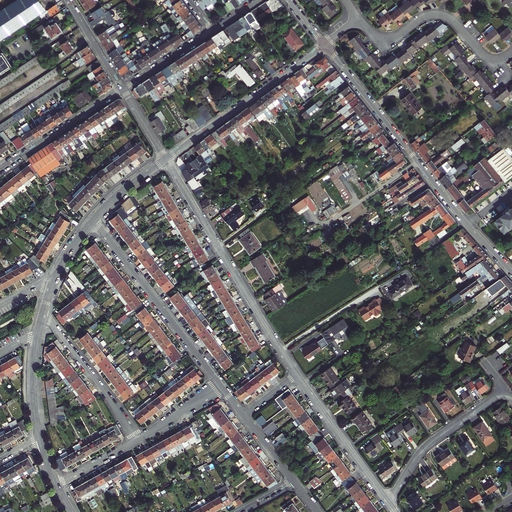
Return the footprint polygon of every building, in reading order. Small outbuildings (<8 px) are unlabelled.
[(0,41),(2,40),(40,15),(44,12),(56,4),(54,0),(15,0),(0,10),(0,41)] [(79,0),(82,3),(84,2),(88,9),(97,4),(94,0),(79,0)] [(170,8),(180,0),(168,0),(167,1),(165,2),(170,8)] [(173,14),(185,5),(182,1),(181,0),(180,0),(170,8),(169,9),(173,14)] [(216,3),(214,0),(200,0),(199,1),(199,2),(201,5),(204,9),(206,7),(208,9),(213,5),(216,3)] [(221,0),(224,3),(223,4),(228,12),(230,10),(235,8),(229,0),(221,0)] [(280,2),(278,0),(269,0),(267,1),(271,8),(264,13),(266,16),(273,11),(275,9),(275,11),(278,9),(278,10),(284,6),(280,2)] [(330,4),(331,2),(329,0),(315,0),(319,5),(322,5),(324,8),(330,4)] [(414,8),(408,0),(402,5),(401,3),(398,6),(404,13),(407,11),(408,13),(411,10),(414,8)] [(478,11),(483,7),(478,1),(475,3),(472,0),(460,0),(466,6),(469,3),(470,2),(473,5),(478,11)] [(256,18),(257,18),(264,13),(271,8),(267,1),(259,7),(252,12),(256,18)] [(43,21),(61,10),(56,4),(44,12),(46,15),(41,18),(42,19),(43,21)] [(332,7),(330,4),(324,8),(322,10),(325,12),(326,12),(331,18),(338,12),(336,9),(333,6),(332,7)] [(390,9),(387,11),(394,19),(395,21),(398,19),(399,20),(402,17),(405,15),(404,13),(398,6),(397,4),(391,10),(390,9)] [(177,19),(189,10),(186,6),(185,5),(173,14),(170,16),(171,17),(172,16),(174,19),(172,19),(174,21),(177,19)] [(387,25),(394,19),(387,11),(385,8),(378,14),(379,16),(376,18),(383,26),(384,25),(386,23),(387,25)] [(101,14),(98,9),(86,16),(86,17),(88,19),(93,16),(95,19),(102,15),(104,14),(103,12),(101,14)] [(184,21),(192,14),(190,11),(189,10),(177,19),(179,22),(180,21),(182,23),(184,21)] [(96,33),(98,36),(117,24),(116,22),(114,19),(113,17),(114,17),(115,16),(115,15),(114,14),(114,13),(112,12),(111,13),(109,11),(104,14),(102,15),(95,19),(90,23),(92,27),(105,19),(106,21),(107,22),(109,26),(106,28),(105,27),(96,33)] [(248,14),(245,16),(251,24),(253,22),(255,21),(256,22),(258,21),(256,18),(252,12),(248,14)] [(264,13),(257,18),(259,21),(266,16),(264,13)] [(184,28),(196,19),(194,16),(192,14),(184,21),(186,22),(182,25),(184,28)] [(243,18),(240,19),(248,32),(252,29),(254,33),(254,34),(257,38),(259,37),(254,29),(251,24),(245,16),(243,18)] [(192,30),(200,24),(197,21),(196,19),(184,28),(186,32),(191,28),(192,30)] [(240,19),(226,28),(234,41),(240,37),(244,34),(248,32),(240,19)] [(251,24),(254,29),(260,25),(258,21),(256,22),(254,24),(253,22),(251,24)] [(49,34),(52,39),(63,31),(57,22),(54,24),(51,26),(50,24),(45,27),(48,32),(49,34)] [(177,46),(179,44),(169,29),(165,23),(160,26),(166,35),(174,48),(177,46)] [(425,33),(431,41),(437,36),(438,37),(441,35),(439,33),(447,26),(440,23),(433,29),(432,30),(431,29),(425,33)] [(101,41),(120,29),(117,24),(98,36),(99,38),(101,41)] [(202,27),(200,24),(192,30),(188,33),(187,34),(189,36),(188,37),(189,38),(195,34),(202,29),(202,27)] [(511,35),(511,29),(508,25),(502,30),(500,29),(497,31),(500,34),(504,39),(506,37),(508,39),(511,36),(511,35)] [(169,29),(179,44),(182,42),(185,40),(183,37),(179,32),(176,27),(175,26),(169,29)] [(497,37),(500,34),(497,31),(493,27),(487,32),(486,30),(483,33),(490,41),(492,38),(494,40),(497,37)] [(286,44),(293,53),(305,44),(298,36),(291,28),(289,30),(288,28),(282,33),(283,34),(283,35),(289,42),(286,44)] [(104,47),(116,39),(117,39),(116,36),(122,32),(120,29),(101,41),(102,42),(104,47)] [(231,41),(224,30),(221,31),(219,33),(226,44),(231,41)] [(219,33),(212,37),(218,46),(220,49),(221,51),(223,50),(221,47),(226,44),(219,33)] [(414,39),(421,47),(427,42),(428,43),(431,41),(425,33),(422,36),(421,34),(417,37),(414,39)] [(163,43),(169,51),(171,49),(174,48),(166,35),(164,35),(165,36),(163,38),(166,41),(163,43)] [(356,52),(363,46),(361,43),(363,42),(360,39),(358,35),(350,42),(355,47),(353,49),(356,52)] [(71,43),(67,36),(60,40),(53,45),(52,46),(53,47),(57,44),(59,46),(60,46),(61,45),(65,50),(63,51),(57,55),(59,59),(75,49),(71,43)] [(209,39),(207,41),(213,51),(214,53),(216,51),(214,48),(218,46),(212,37),(209,39)] [(120,44),(116,39),(104,47),(106,50),(109,54),(121,45),(125,42),(124,40),(120,43),(120,44)] [(421,47),(414,39),(411,42),(408,45),(409,46),(406,49),(412,56),(415,54),(414,52),(421,47)] [(144,48),(153,61),(156,60),(158,58),(150,45),(147,40),(141,44),(144,48)] [(155,42),(164,54),(166,53),(169,51),(163,43),(161,45),(158,41),(157,42),(156,41),(155,42)] [(204,43),(202,44),(208,54),(213,51),(207,41),(204,43)] [(161,56),(164,54),(155,42),(150,45),(158,58),(161,56)] [(196,48),(203,58),(208,54),(202,44),(199,46),(196,48)] [(446,45),(439,51),(444,57),(449,53),(454,59),(456,58),(461,53),(464,51),(458,45),(457,46),(454,44),(449,48),(446,45)] [(78,60),(92,51),(90,47),(88,45),(75,54),(76,56),(77,58),(78,59),(78,60)] [(112,59),(120,54),(119,52),(123,49),(121,45),(109,54),(110,56),(112,59)] [(363,46),(356,52),(358,54),(359,53),(365,60),(372,54),(370,51),(367,48),(366,48),(363,46)] [(139,51),(148,65),(151,63),(153,61),(144,48),(139,51)] [(191,51),(198,61),(203,58),(196,48),(194,49),(191,51)] [(396,55),(403,63),(408,59),(410,61),(413,58),(412,56),(406,49),(403,52),(402,51),(399,53),(396,55)] [(145,66),(148,65),(139,51),(137,53),(135,50),(132,52),(135,57),(139,62),(143,68),(145,66)] [(81,67),(96,57),(94,54),(92,51),(78,60),(77,60),(81,67)] [(186,55),(193,64),(198,61),(191,51),(189,53),(186,55)] [(263,75),(252,60),(255,58),(252,54),(251,55),(249,52),(243,56),(258,78),(261,76),(263,75)] [(0,73),(1,73),(1,75),(12,67),(7,60),(3,53),(0,54),(0,73)] [(115,65),(127,56),(125,53),(121,56),(120,54),(112,59),(113,61),(115,65)] [(454,70),(456,73),(460,70),(467,63),(465,60),(466,59),(461,53),(456,58),(454,59),(459,66),(454,70)] [(375,68),(382,62),(377,56),(375,57),(374,56),(372,54),(365,60),(367,64),(369,62),(374,68),(375,68)] [(188,68),(193,64),(186,55),(184,56),(181,58),(188,68)] [(403,63),(396,55),(393,58),(392,57),(389,59),(386,62),(392,70),(398,65),(399,66),(403,63)] [(38,56),(0,80),(0,88),(41,61),(38,56)] [(129,59),(127,56),(115,65),(116,66),(119,70),(126,64),(125,62),(129,59)] [(320,69),(328,61),(325,57),(321,61),(317,64),(320,69)] [(429,58),(425,61),(436,74),(440,70),(430,58),(430,57),(429,58)] [(176,61),(183,71),(188,68),(181,58),(179,59),(176,61)] [(98,60),(92,64),(96,69),(101,65),(98,60)] [(122,75),(134,66),(131,61),(126,64),(119,70),(120,71),(122,75)] [(182,76),(185,74),(183,71),(176,61),(173,63),(169,66),(178,79),(182,76)] [(268,61),(263,65),(271,75),(276,72),(268,61)] [(337,71),(328,61),(320,69),(316,71),(316,72),(317,74),(319,72),(321,74),(326,70),(331,76),(337,71)] [(122,75),(124,79),(126,79),(130,76),(135,73),(133,71),(135,70),(137,68),(138,71),(143,68),(139,62),(135,65),(134,66),(122,75)] [(382,62),(375,68),(381,76),(387,71),(389,73),(392,70),(386,62),(384,63),(383,64),(382,62)] [(456,73),(459,76),(464,72),(470,78),(471,77),(477,72),(472,65),(470,66),(467,63),(460,70),(456,73)] [(96,69),(92,64),(87,67),(90,72),(96,69)] [(218,74),(223,80),(228,76),(230,79),(238,72),(243,78),(250,87),(255,82),(243,67),(244,67),(243,66),(242,67),(240,65),(238,67),(235,64),(225,73),(223,70),(218,74)] [(91,80),(94,78),(104,71),(102,67),(101,65),(96,69),(90,72),(89,73),(87,75),(89,78),(91,80)] [(178,79),(169,66),(166,68),(162,70),(170,83),(178,79)] [(416,76),(419,73),(417,68),(405,78),(413,87),(420,82),(416,76)] [(311,84),(308,78),(306,75),(305,74),(302,69),(298,72),(294,75),(302,88),(305,91),(307,95),(310,93),(312,91),(310,88),(308,86),(311,84)] [(312,75),(316,72),(316,71),(314,69),(306,75),(308,78),(312,75)] [(158,73),(156,74),(164,86),(165,88),(169,85),(171,88),(173,87),(170,83),(162,70),(158,73)] [(469,82),(471,81),(475,78),(480,84),(488,78),(482,72),(481,73),(479,70),(477,72),(471,77),(470,78),(468,79),(469,82)] [(104,71),(94,78),(97,83),(108,76),(105,73),(104,71)] [(331,76),(318,86),(320,88),(324,85),(326,87),(329,85),(332,83),(341,76),(339,74),(337,71),(331,76)] [(164,86),(156,74),(153,76),(150,78),(161,95),(164,93),(167,91),(164,86)] [(108,76),(97,83),(92,86),(94,89),(95,91),(98,90),(97,87),(101,85),(102,86),(111,81),(108,77),(108,76)] [(325,92),(328,95),(345,81),(342,78),(341,76),(332,83),(329,85),(330,88),(328,89),(325,92)] [(305,91),(302,88),(301,88),(294,77),(292,79),(290,80),(297,91),(299,94),(301,98),(304,96),(302,93),(305,91)] [(163,97),(161,95),(150,78),(146,81),(143,83),(150,94),(155,102),(163,97)] [(484,92),(487,95),(492,91),(495,88),(494,86),(493,85),(493,84),(488,78),(480,84),(485,91),(484,92)] [(291,94),(297,91),(290,80),(289,79),(285,82),(282,84),(287,93),(290,98),(292,96),(291,94)] [(69,80),(63,83),(66,88),(72,85),(69,80)] [(113,88),(113,85),(111,81),(102,86),(98,90),(95,91),(99,97),(106,92),(113,88)] [(145,93),(146,95),(146,96),(150,94),(143,83),(139,86),(136,88),(136,89),(135,90),(137,93),(138,92),(141,96),(145,93)] [(284,96),(287,93),(282,84),(280,86),(278,87),(276,88),(282,97),(284,96)] [(200,91),(205,97),(212,93),(207,86),(200,91)] [(351,89),(349,87),(339,95),(342,100),(353,91),(351,89)] [(502,87),(495,93),(500,99),(502,101),(508,96),(510,97),(511,95),(511,93),(509,90),(506,87),(505,88),(503,89),(502,87)] [(284,99),(282,97),(276,88),(274,90),(271,92),(278,102),(279,104),(281,103),(280,101),(284,99)] [(86,90),(85,91),(79,95),(74,98),(77,102),(78,104),(79,107),(85,103),(91,99),(86,90)] [(341,101),(337,105),(331,109),(333,111),(344,102),(347,105),(357,97),(355,94),(353,91),(342,100),(341,101)] [(500,99),(495,93),(494,94),(493,92),(492,91),(487,95),(484,98),(486,100),(487,99),(497,110),(502,106),(498,101),(500,99)] [(269,94),(266,96),(274,106),(275,107),(276,106),(275,105),(278,102),(271,92),(269,94)] [(286,99),(285,100),(288,104),(289,103),(293,109),(296,107),(290,98),(287,93),(284,96),(286,99)] [(409,93),(401,100),(407,107),(413,114),(421,107),(409,93)] [(301,98),(299,94),(297,95),(303,106),(305,104),(301,98)] [(261,100),(275,118),(275,119),(278,117),(273,110),(271,110),(270,109),(274,106),(266,96),(264,98),(261,100)] [(359,99),(357,97),(347,105),(340,111),(342,113),(351,106),(353,108),(361,102),(359,99)] [(71,115),(74,113),(64,99),(61,101),(63,103),(60,104),(68,117),(71,115)] [(110,105),(116,115),(121,111),(118,107),(124,103),(122,99),(119,99),(114,102),(110,105)] [(288,104),(285,100),(284,99),(280,101),(281,103),(279,104),(281,106),(283,104),(288,110),(285,106),(288,104)] [(270,122),(275,118),(261,100),(260,100),(256,103),(261,110),(267,118),(270,122)] [(361,102),(353,108),(344,115),(346,118),(356,111),(358,114),(366,108),(364,105),(361,102)] [(66,118),(68,117),(60,104),(58,105),(57,103),(53,105),(63,120),(66,118)] [(253,105),(248,109),(253,116),(256,120),(259,124),(267,118),(261,110),(256,103),(253,105)] [(315,103),(300,114),(302,116),(305,113),(316,104),(315,103)] [(200,111),(207,122),(213,117),(205,104),(198,109),(200,111)] [(305,113),(302,116),(306,121),(320,110),(318,107),(316,104),(305,113)] [(50,112),(58,124),(61,122),(63,120),(53,105),(51,106),(53,110),(50,112)] [(104,108),(112,119),(114,117),(117,116),(116,115),(110,105),(107,106),(104,108)] [(102,110),(99,111),(107,123),(109,126),(110,125),(108,121),(112,119),(104,108),(102,110)] [(366,108),(358,114),(353,117),(347,123),(348,125),(356,120),(358,122),(361,119),(370,112),(368,110),(366,108)] [(245,112),(241,114),(247,123),(251,120),(252,122),(256,120),(253,116),(248,109),(245,112)] [(44,113),(53,127),(55,125),(58,124),(50,112),(49,110),(47,112),(46,111),(44,113)] [(39,118),(48,130),(50,129),(53,127),(44,113),(43,111),(40,113),(41,115),(42,116),(39,118)] [(94,114),(99,123),(100,122),(101,123),(104,121),(106,124),(107,123),(99,111),(97,113),(94,114)] [(155,114),(158,118),(159,117),(161,119),(165,117),(161,111),(155,114)] [(207,122),(200,111),(192,116),(200,127),(207,122)] [(354,128),(356,131),(359,128),(360,127),(373,117),(372,115),(370,112),(361,119),(358,122),(357,122),(358,124),(356,126),(356,127),(354,128)] [(92,116),(89,118),(94,126),(99,133),(101,131),(98,127),(101,125),(99,123),(94,114),(92,116)] [(235,119),(245,132),(248,135),(248,136),(255,145),(258,143),(248,129),(247,129),(246,128),(249,125),(247,123),(241,114),(238,116),(235,119)] [(37,126),(42,134),(45,132),(48,130),(39,118),(37,119),(36,118),(35,116),(32,118),(33,120),(34,121),(37,126)] [(192,116),(187,120),(190,125),(194,131),(200,127),(192,116)] [(158,134),(166,128),(161,119),(159,117),(158,118),(152,121),(150,122),(155,130),(158,134)] [(359,128),(363,133),(365,131),(369,128),(377,122),(375,119),(373,117),(360,127),(359,128)] [(84,121),(92,133),(94,131),(92,128),(94,126),(89,118),(86,119),(84,121)] [(485,129),(490,126),(484,118),(474,126),(480,134),(481,133),(484,130),(485,129)] [(233,120),(231,122),(240,136),(241,135),(245,132),(235,119),(233,120)] [(32,129),(37,126),(34,121),(33,122),(29,125),(32,129)] [(80,123),(78,124),(84,133),(86,131),(89,135),(90,135),(92,137),(94,136),(92,133),(84,121),(82,122),(80,123)] [(240,147),(243,145),(238,138),(240,136),(231,122),(229,123),(228,124),(225,126),(240,147)] [(363,133),(360,135),(364,140),(365,139),(366,139),(368,137),(369,136),(381,126),(379,124),(377,122),(369,128),(365,131),(363,133)] [(34,139),(37,137),(32,129),(29,125),(28,123),(21,127),(23,129),(31,141),(34,139)] [(73,128),(81,140),(84,138),(81,134),(84,133),(78,124),(76,126),(73,128)] [(32,129),(37,137),(40,136),(42,134),(37,126),(32,129)] [(219,130),(213,135),(219,143),(228,136),(237,149),(240,147),(225,126),(219,130)] [(369,136),(373,140),(377,137),(377,138),(383,134),(385,131),(383,129),(381,126),(369,136)] [(484,137),(487,141),(495,134),(490,126),(485,129),(484,130),(481,133),(484,137)] [(83,143),(81,140),(73,128),(71,129),(68,130),(78,146),(79,146),(83,143)] [(18,132),(20,136),(26,145),(28,143),(31,141),(23,129),(18,132)] [(183,129),(176,134),(181,141),(188,136),(183,129)] [(64,133),(69,142),(71,140),(74,144),(76,147),(78,146),(68,130),(66,132),(64,133)] [(5,141),(0,144),(0,147),(3,152),(10,148),(9,146),(8,144),(12,141),(4,131),(2,132),(0,133),(5,141)] [(61,135),(59,137),(64,145),(67,143),(71,150),(74,149),(72,146),(69,142),(64,133),(61,135)] [(170,139),(175,145),(181,141),(176,134),(170,139)] [(373,140),(375,144),(376,142),(377,143),(380,141),(383,145),(388,141),(385,137),(383,134),(377,138),(377,137),(373,140)] [(204,142),(211,150),(217,146),(218,147),(221,145),(219,143),(213,135),(209,138),(204,142)] [(26,145),(20,136),(12,141),(17,149),(18,150),(22,147),(26,145)] [(64,145),(59,137),(56,139),(53,140),(63,155),(66,154),(61,147),(64,145)] [(417,139),(411,144),(416,151),(421,147),(418,143),(421,140),(419,137),(417,139)] [(467,145),(462,138),(458,141),(461,145),(464,148),(467,145)] [(57,159),(63,155),(53,140),(44,146),(35,152),(32,153),(42,169),(57,159)] [(383,145),(376,151),(379,155),(380,154),(383,152),(386,149),(392,145),(390,143),(388,141),(383,145)] [(458,141),(447,149),(450,154),(461,145),(458,141)] [(141,142),(134,147),(141,156),(144,153),(147,151),(141,142)] [(199,145),(194,149),(200,157),(208,167),(213,163),(210,158),(213,156),(212,155),(213,154),(211,150),(204,142),(199,145)] [(473,152),(476,150),(469,142),(467,145),(469,147),(473,152)] [(379,155),(383,159),(390,153),(397,147),(395,145),(394,143),(392,145),(386,149),(383,152),(380,154),(379,155)] [(421,147),(416,151),(426,164),(431,160),(425,153),(429,149),(425,143),(421,147)] [(134,147),(127,152),(131,158),(133,161),(137,158),(141,156),(134,147)] [(385,159),(387,161),(389,160),(393,158),(401,151),(399,149),(397,147),(390,153),(391,155),(385,159)] [(450,192),(466,212),(511,176),(511,156),(505,147),(489,159),(490,161),(489,162),(484,157),(465,173),(466,175),(474,169),(474,170),(477,169),(478,171),(473,174),(484,189),(474,197),(469,201),(467,202),(456,187),(450,192)] [(450,154),(447,149),(432,161),(427,165),(430,169),(433,172),(438,168),(436,165),(450,154)] [(386,166),(388,169),(393,165),(402,158),(405,156),(403,154),(401,151),(393,158),(389,160),(387,161),(389,164),(386,166)] [(131,158),(127,152),(121,156),(123,159),(127,165),(130,163),(133,161),(131,158)] [(34,166),(36,169),(40,175),(44,172),(42,169),(32,153),(28,156),(33,163),(34,166)] [(124,168),(127,165),(123,159),(121,156),(119,154),(112,159),(114,162),(120,170),(124,168)] [(63,155),(57,159),(42,169),(44,172),(62,161),(67,169),(68,168),(70,167),(63,155)] [(208,167),(200,157),(196,160),(197,161),(193,164),(189,167),(188,165),(184,168),(193,180),(209,169),(208,167)] [(402,158),(393,165),(396,170),(406,162),(402,158)] [(453,183),(457,180),(453,174),(458,170),(461,174),(469,168),(463,160),(452,169),(451,170),(447,173),(439,180),(446,189),(447,189),(453,183)] [(451,170),(452,169),(446,161),(442,165),(447,173),(451,170)] [(115,174),(120,170),(114,162),(102,169),(109,177),(110,178),(115,174)] [(349,162),(345,164),(351,174),(352,175),(355,179),(358,177),(355,173),(356,173),(349,162)] [(27,167),(22,171),(29,180),(35,175),(37,177),(40,175),(36,169),(34,166),(33,163),(27,167)] [(342,174),(345,180),(350,177),(341,164),(337,167),(342,174)] [(388,169),(379,175),(382,178),(383,180),(387,177),(387,178),(393,173),(392,173),(396,170),(393,165),(388,169)] [(438,168),(433,172),(439,180),(447,173),(442,165),(441,166),(438,168)] [(337,167),(327,174),(345,202),(352,197),(339,176),(342,174),(337,167)] [(102,169),(92,180),(99,187),(102,184),(109,177),(102,169)] [(17,176),(24,184),(29,180),(22,171),(19,173),(17,176)] [(186,172),(181,176),(187,185),(193,181),(186,172)] [(383,180),(382,178),(379,175),(376,172),(369,177),(376,185),(383,180)] [(408,182),(407,182),(410,186),(413,184),(422,178),(419,174),(412,179),(408,173),(404,176),(408,182)] [(18,189),(24,184),(17,176),(14,178),(11,180),(18,189)] [(413,184),(417,189),(426,183),(422,178),(413,184)] [(155,188),(157,192),(169,184),(168,183),(167,181),(165,182),(163,179),(154,184),(156,187),(155,188)] [(5,185),(12,193),(18,189),(11,180),(8,182),(5,185)] [(86,185),(93,193),(96,190),(99,187),(92,180),(86,185)] [(410,186),(407,182),(406,183),(404,184),(401,181),(389,189),(394,197),(396,195),(400,193),(405,189),(410,186)] [(447,189),(450,192),(456,187),(453,183),(447,189)] [(159,195),(160,198),(162,197),(171,191),(169,189),(171,187),(170,186),(169,184),(157,192),(154,194),(156,197),(159,195)] [(409,194),(417,189),(413,184),(410,186),(405,189),(409,194)] [(0,190),(6,198),(12,193),(5,185),(2,187),(0,188),(0,190)] [(86,185),(80,191),(88,199),(90,196),(93,193),(86,185)] [(458,186),(456,187),(467,202),(469,201),(467,199),(458,186)] [(431,190),(429,188),(420,194),(424,199),(433,192),(431,190)] [(405,189),(400,193),(396,195),(400,200),(409,194),(405,189)] [(85,202),(88,199),(80,191),(74,197),(82,205),(85,202)] [(174,196),(171,191),(162,197),(165,201),(163,202),(165,205),(172,201),(177,197),(176,196),(175,195),(174,196)] [(428,204),(437,197),(435,194),(433,192),(424,199),(428,204)] [(394,197),(388,201),(392,206),(400,200),(396,195),(394,197)] [(418,195),(409,201),(411,205),(412,206),(418,203),(422,200),(418,195)] [(79,208),(82,205),(74,197),(68,203),(76,210),(79,208)] [(163,206),(167,212),(170,210),(179,205),(177,201),(178,200),(177,199),(177,197),(172,201),(165,205),(163,206)] [(425,206),(428,210),(431,208),(431,209),(441,202),(437,197),(428,204),(425,206)] [(213,211),(215,210),(207,199),(203,202),(200,204),(207,215),(210,214),(212,217),(213,217),(215,216),(215,214),(213,211)] [(428,204),(424,199),(420,203),(423,207),(425,206),(428,204)] [(248,206),(255,215),(263,209),(257,200),(248,206)] [(302,200),(290,208),(294,214),(306,206),(302,200)] [(423,234),(427,241),(428,240),(431,243),(436,240),(434,236),(456,222),(453,218),(451,215),(445,220),(447,222),(444,224),(445,225),(432,233),(424,221),(438,212),(442,217),(448,212),(441,202),(431,209),(409,223),(412,228),(417,225),(423,234)] [(171,215),(173,218),(182,213),(185,211),(184,209),(183,208),(181,209),(179,205),(170,210),(172,214),(171,215)] [(322,212),(326,219),(337,212),(333,205),(322,212)] [(506,232),(511,226),(511,207),(507,209),(508,210),(496,220),(501,226),(506,232)] [(228,228),(233,234),(238,230),(234,224),(242,217),(238,211),(232,215),(229,210),(220,216),(219,217),(222,222),(223,224),(224,225),(225,225),(228,228)] [(178,223),(187,218),(185,215),(186,214),(186,212),(185,211),(182,213),(173,218),(174,221),(176,220),(178,223)] [(110,227),(112,228),(124,219),(125,218),(121,212),(108,221),(111,224),(109,225),(110,227)] [(72,220),(63,215),(60,219),(63,220),(58,228),(67,234),(70,230),(72,226),(70,224),(72,220)] [(352,221),(348,215),(342,218),(346,223),(348,222),(349,223),(352,221)] [(179,228),(180,230),(187,226),(192,223),(191,222),(191,221),(189,222),(187,218),(178,223),(180,227),(179,228)] [(124,219),(112,228),(113,230),(114,232),(116,231),(118,233),(126,226),(129,224),(124,219)] [(178,223),(174,225),(176,228),(172,231),(174,234),(180,230),(179,228),(180,227),(178,223)] [(186,237),(195,231),(193,227),(194,226),(193,225),(192,223),(187,226),(180,230),(182,234),(183,233),(186,237)] [(372,228),(369,223),(364,226),(367,231),(372,228)] [(127,229),(126,226),(118,233),(119,235),(118,236),(119,238),(120,239),(131,231),(129,228),(127,229)] [(65,237),(67,234),(58,228),(54,235),(63,240),(65,237)] [(323,233),(328,241),(334,237),(329,230),(329,229),(323,233)] [(462,229),(442,243),(453,260),(460,255),(459,254),(454,247),(451,243),(452,242),(451,241),(460,235),(462,237),(463,237),(470,245),(474,241),(468,235),(462,229)] [(248,230),(238,238),(241,241),(239,243),(244,250),(249,257),(259,250),(250,237),(252,235),(248,230)] [(131,231),(120,239),(122,241),(123,243),(125,242),(127,245),(135,238),(133,236),(134,235),(131,231)] [(188,240),(187,241),(188,244),(200,237),(199,235),(199,234),(197,235),(195,231),(186,237),(188,240)] [(427,241),(423,234),(413,242),(417,247),(427,241)] [(50,241),(59,247),(61,244),(63,240),(54,235),(50,241)] [(143,242),(138,236),(135,238),(137,241),(138,240),(141,244),(143,242)] [(50,241),(47,239),(43,237),(39,243),(43,246),(46,248),(50,241)] [(193,249),(202,244),(200,240),(202,239),(201,238),(200,237),(188,244),(190,246),(191,246),(193,249)] [(135,238),(127,245),(129,247),(127,249),(129,250),(130,252),(141,244),(138,240),(137,241),(135,238)] [(135,255),(136,257),(150,247),(150,246),(145,240),(143,242),(141,244),(130,252),(132,254),(133,256),(135,255)] [(57,250),(59,247),(50,241),(46,248),(55,253),(57,250)] [(92,242),(88,245),(87,247),(85,250),(86,252),(88,250),(92,256),(96,253),(101,250),(99,248),(98,245),(96,244),(94,245),(92,242)] [(188,244),(185,246),(188,252),(193,249),(191,246),(190,246),(188,244)] [(204,247),(202,244),(193,249),(195,252),(193,253),(194,253),(196,257),(208,249),(207,248),(206,246),(204,247)] [(482,260),(483,260),(485,258),(488,256),(477,244),(472,249),(478,255),(468,262),(465,258),(462,259),(456,264),(463,274),(482,260)] [(140,264),(152,255),(154,253),(150,247),(136,257),(138,260),(137,261),(138,263),(140,264)] [(42,254),(51,260),(53,257),(55,253),(46,248),(42,254)] [(209,252),(208,249),(196,257),(193,258),(192,259),(196,266),(201,263),(210,258),(209,255),(210,254),(209,252)] [(94,259),(97,262),(105,255),(103,253),(101,250),(96,253),(92,256),(94,259)] [(49,263),(51,260),(42,254),(38,261),(35,259),(33,263),(41,271),(45,265),(47,267),(49,263)] [(97,262),(101,268),(106,264),(110,261),(108,258),(105,255),(97,262)] [(155,258),(152,255),(140,264),(141,266),(143,268),(144,267),(146,269),(159,258),(157,256),(155,258)] [(456,264),(462,259),(460,255),(453,260),(456,264)] [(265,263),(266,263),(262,256),(249,264),(253,270),(255,269),(259,277),(264,285),(269,282),(270,283),(272,282),(272,281),(274,279),(265,263)] [(148,276),(161,266),(163,264),(159,258),(146,269),(147,271),(146,272),(147,274),(148,276)] [(477,270),(482,276),(485,274),(488,271),(493,268),(485,258),(483,260),(482,260),(465,272),(465,273),(460,277),(463,281),(477,270)] [(106,264),(101,268),(106,274),(114,267),(113,265),(111,263),(110,261),(106,264)] [(206,276),(219,268),(218,266),(217,264),(215,265),(213,262),(200,270),(201,272),(204,277),(206,276)] [(32,269),(24,274),(28,282),(32,280),(36,278),(36,276),(41,272),(41,271),(33,263),(30,267),(32,269)] [(30,267),(29,265),(22,269),(22,271),(24,274),(32,269),(30,267)] [(165,272),(161,266),(148,276),(150,278),(151,279),(153,278),(154,280),(163,274),(165,272)] [(108,276),(110,279),(115,275),(119,272),(116,270),(114,267),(106,274),(108,276)] [(209,279),(211,282),(221,275),(220,273),(221,272),(220,270),(219,268),(206,276),(208,280),(209,279)] [(500,275),(493,268),(488,271),(485,274),(482,276),(479,278),(480,279),(482,281),(482,282),(484,281),(485,282),(489,279),(491,282),(500,275)] [(165,272),(163,274),(165,277),(166,276),(169,279),(170,279),(172,277),(167,270),(165,272)] [(110,279),(115,285),(123,278),(121,275),(119,272),(115,275),(110,279)] [(25,284),(28,282),(24,274),(17,277),(22,286),(25,284)] [(163,274),(154,280),(157,283),(155,284),(157,286),(158,288),(169,279),(166,276),(165,277),(163,274)] [(212,290),(226,281),(225,279),(224,277),(223,278),(221,275),(211,282),(207,284),(211,290),(212,290)] [(477,294),(480,298),(483,296),(486,300),(506,285),(511,281),(505,275),(477,294)] [(11,281),(15,290),(19,288),(22,286),(17,277),(11,281)] [(115,285),(119,291),(128,285),(126,281),(123,278),(115,285)] [(469,285),(472,290),(482,282),(482,281),(480,279),(479,278),(472,283),(469,285)] [(169,279),(158,288),(159,290),(161,291),(162,290),(165,293),(175,285),(170,279),(169,279)] [(395,290),(390,294),(392,297),(394,299),(405,292),(406,293),(409,290),(410,289),(413,287),(407,279),(404,281),(405,282),(402,284),(401,283),(394,288),(395,290)] [(12,291),(15,290),(11,281),(4,285),(8,293),(12,291)] [(228,283),(226,281),(212,290),(216,296),(220,294),(229,288),(228,286),(229,285),(228,283)] [(0,286),(0,291),(2,296),(5,295),(8,293),(4,285),(0,286)] [(124,297),(133,291),(131,289),(130,287),(128,285),(119,291),(122,295),(124,297)] [(270,310),(272,314),(283,307),(282,305),(285,303),(278,291),(281,289),(278,285),(264,296),(266,300),(266,301),(269,306),(268,307),(270,310)] [(500,296),(502,299),(509,293),(510,295),(511,294),(511,293),(511,285),(509,288),(500,296)] [(468,286),(451,298),(454,303),(466,294),(468,293),(470,295),(471,296),(474,293),(473,292),(472,290),(471,290),(468,286)] [(229,288),(220,294),(221,296),(220,297),(222,301),(234,294),(233,292),(232,290),(230,291),(229,288)] [(85,307),(87,309),(93,304),(95,307),(97,306),(98,307),(99,306),(86,290),(82,293),(77,297),(84,305),(85,307)] [(135,293),(133,291),(124,297),(129,303),(137,296),(135,293)] [(171,305),(182,296),(179,293),(178,294),(176,291),(168,297),(170,300),(168,301),(170,303),(171,305)] [(186,293),(182,296),(185,300),(184,301),(186,303),(191,299),(186,293)] [(235,296),(234,294),(222,301),(220,302),(222,305),(224,304),(225,305),(226,304),(228,307),(237,302),(235,299),(236,298),(235,296)] [(129,303),(133,309),(142,302),(139,299),(137,296),(129,303)] [(176,307),(177,310),(186,303),(184,301),(185,300),(182,296),(171,305),(172,307),(174,308),(176,307)] [(80,311),(81,313),(87,309),(85,307),(84,305),(77,297),(74,299),(72,301),(78,309),(80,311)] [(378,307),(382,305),(377,298),(374,300),(372,298),(368,301),(368,302),(364,304),(365,305),(363,307),(362,306),(357,310),(361,316),(366,323),(369,321),(368,319),(371,317),(372,319),(375,317),(373,314),(376,312),(377,313),(381,311),(378,307)] [(195,305),(191,299),(186,303),(188,306),(189,305),(191,308),(195,305)] [(511,300),(506,305),(502,308),(505,311),(506,313),(511,308),(511,300)] [(71,314),(73,315),(75,318),(81,313),(80,311),(78,309),(72,301),(68,304),(65,306),(71,314)] [(228,316),(242,308),(241,306),(240,304),(239,305),(237,302),(228,307),(224,309),(228,316)] [(186,303),(177,310),(180,313),(178,314),(179,315),(180,317),(191,308),(189,305),(188,306),(186,303)] [(57,317),(63,325),(65,325),(64,324),(67,322),(66,320),(73,315),(71,314),(65,306),(62,309),(59,311),(61,313),(57,316),(57,317)] [(137,314),(141,320),(145,317),(150,313),(148,310),(145,307),(137,314)] [(185,319),(187,321),(195,315),(193,313),(194,312),(191,308),(180,317),(182,319),(184,321),(185,319)] [(243,309),(242,308),(228,316),(227,317),(231,323),(232,323),(244,315),(243,312),(245,311),(243,309)] [(198,317),(201,320),(204,317),(199,311),(195,315),(197,318),(198,317)] [(146,326),(154,319),(152,316),(150,313),(145,317),(141,320),(146,326)] [(117,322),(119,324),(122,322),(128,317),(126,314),(117,322)] [(189,327),(190,328),(201,320),(198,317),(197,318),(195,315),(187,321),(189,324),(187,325),(189,327)] [(244,315),(232,323),(236,329),(238,327),(250,320),(248,318),(248,316),(246,317),(244,315)] [(496,320),(493,316),(487,321),(490,325),(496,320)] [(146,326),(151,332),(159,325),(158,323),(156,321),(154,319),(146,326)] [(201,320),(190,328),(191,330),(193,333),(194,331),(196,333),(204,327),(203,325),(204,324),(201,320)] [(243,333),(252,327),(251,325),(252,324),(251,322),(250,320),(238,327),(240,331),(242,330),(243,333)] [(343,320),(320,335),(322,338),(327,345),(327,346),(331,343),(336,341),(337,341),(343,337),(350,332),(351,330),(343,320)] [(436,334),(440,338),(453,328),(457,326),(454,321),(452,323),(436,334)] [(159,325),(151,332),(155,338),(164,331),(161,328),(159,325)] [(198,338),(199,340),(210,332),(207,328),(206,329),(204,327),(196,333),(198,335),(196,336),(198,338)] [(244,341),(246,340),(257,333),(256,331),(255,329),(254,330),(252,327),(243,333),(238,336),(242,342),(244,341)] [(155,338),(160,343),(163,341),(168,337),(166,334),(164,331),(155,338)] [(82,342),(85,345),(93,338),(89,332),(80,339),(82,342)] [(205,345),(213,338),(212,336),(213,335),(210,332),(199,340),(200,342),(202,344),(203,343),(205,345)] [(349,339),(350,332),(343,337),(337,341),(345,341),(349,339)] [(254,349),(262,343),(258,338),(260,337),(258,334),(257,333),(246,340),(244,341),(247,345),(248,344),(252,351),(254,349)] [(160,343),(164,349),(173,343),(170,340),(168,337),(163,341),(160,343)] [(93,338),(85,345),(87,348),(89,351),(98,344),(93,338)] [(207,350),(208,352),(219,343),(216,340),(215,341),(213,338),(205,345),(207,347),(205,349),(207,350)] [(318,341),(317,340),(307,346),(307,345),(303,348),(302,351),(305,354),(307,357),(310,358),(323,349),(323,348),(327,345),(322,338),(318,341)] [(53,341),(48,346),(47,353),(46,354),(50,360),(61,352),(58,347),(53,341)] [(477,346),(465,341),(459,357),(471,362),(474,353),(477,346)] [(173,343),(164,349),(169,355),(173,352),(177,349),(176,347),(175,345),(173,343)] [(219,343),(208,352),(209,354),(211,355),(212,354),(214,357),(223,351),(221,348),(222,347),(219,343)] [(500,354),(511,347),(507,343),(497,350),(500,354)] [(91,354),(94,357),(97,354),(103,350),(98,344),(89,351),(91,354)] [(171,363),(170,364),(172,367),(173,365),(176,363),(181,359),(179,357),(182,355),(179,351),(177,349),(169,355),(166,357),(171,363)] [(257,353),(254,349),(252,351),(248,354),(251,358),(257,353)] [(96,360),(99,363),(107,356),(103,350),(97,354),(94,357),(96,360)] [(217,364),(228,355),(226,352),(224,353),(223,351),(214,357),(216,359),(215,360),(216,362),(217,364)] [(54,366),(55,365),(66,357),(63,355),(61,352),(50,360),(54,366)] [(231,359),(228,355),(217,364),(219,366),(220,367),(221,366),(224,369),(232,362),(230,360),(231,359)] [(13,358),(8,360),(15,373),(23,368),(23,365),(22,366),(22,362),(19,356),(17,357),(16,356),(13,358)] [(103,369),(112,362),(107,356),(99,363),(101,366),(103,369)] [(66,357),(55,365),(59,372),(62,370),(70,364),(68,361),(66,357)] [(271,358),(265,363),(275,376),(276,375),(278,374),(277,372),(280,370),(274,361),(273,361),(271,358)] [(15,373),(8,360),(5,362),(1,364),(7,374),(9,378),(16,374),(15,373)] [(116,368),(112,362),(103,369),(105,372),(108,375),(116,368)] [(258,366),(259,368),(261,371),(268,379),(270,378),(271,379),(273,378),(275,376),(265,363),(264,362),(261,365),(259,363),(257,365),(258,366)] [(70,364),(62,370),(66,376),(75,369),(73,367),(72,366),(70,364)] [(194,365),(187,370),(190,373),(196,368),(194,365)] [(110,378),(112,381),(121,374),(123,372),(119,367),(116,368),(108,375),(110,378)] [(190,373),(196,381),(200,379),(203,376),(196,368),(190,373)] [(63,378),(68,384),(80,376),(77,373),(75,369),(66,376),(63,378)] [(324,382),(328,387),(329,386),(335,382),(338,380),(330,369),(320,376),(324,382)] [(268,379),(261,371),(259,373),(258,371),(254,374),(263,385),(264,384),(266,383),(265,381),(268,379)] [(194,383),(196,381),(190,373),(183,378),(190,386),(192,384),(194,383)] [(125,380),(121,374),(112,381),(113,383),(115,385),(117,387),(125,380)] [(251,378),(249,380),(252,384),(256,388),(258,387),(259,388),(261,387),(263,385),(254,374),(250,377),(251,378)] [(73,390),(75,388),(81,384),(84,382),(82,379),(80,376),(68,384),(66,386),(71,392),(73,390)] [(472,381),(469,384),(473,390),(476,388),(481,393),(485,391),(488,388),(480,376),(472,382),(472,381)] [(177,382),(184,391),(187,389),(190,386),(183,378),(177,382)] [(121,393),(130,386),(125,380),(117,387),(119,390),(121,393)] [(252,384),(249,380),(247,382),(246,381),(242,383),(251,395),(252,393),(254,392),(253,391),(256,388),(252,384)] [(149,385),(145,381),(140,386),(143,389),(149,385)] [(81,384),(75,388),(80,394),(82,392),(89,388),(86,385),(84,382),(81,384)] [(177,382),(171,387),(178,396),(181,393),(182,392),(184,391),(177,382)] [(335,382),(329,386),(331,390),(330,391),(333,395),(335,398),(340,395),(348,389),(344,383),(339,386),(335,382)] [(237,389),(233,392),(240,401),(243,398),(246,396),(247,397),(249,396),(251,395),(242,383),(238,386),(239,387),(237,389)] [(470,392),(473,390),(469,384),(465,386),(464,385),(456,390),(466,404),(470,401),(474,398),(470,392)] [(134,392),(130,386),(121,393),(123,396),(126,399),(134,392)] [(171,387),(166,392),(172,400),(175,398),(178,396),(171,387)] [(84,402),(86,405),(90,402),(97,398),(95,396),(93,394),(89,388),(82,392),(80,394),(78,396),(77,397),(82,403),(84,402)] [(344,400),(338,404),(340,407),(342,409),(344,408),(349,415),(358,409),(349,396),(353,393),(349,388),(348,389),(340,395),(344,400)] [(291,392),(288,389),(279,396),(282,399),(281,400),(286,407),(298,398),(295,395),(293,391),(291,392)] [(169,402),(172,400),(166,392),(159,397),(162,400),(166,405),(169,402)] [(157,394),(151,399),(154,403),(159,410),(163,407),(166,405),(162,400),(159,397),(157,394)] [(453,407),(444,394),(438,398),(440,402),(438,404),(445,413),(449,410),(453,407)] [(286,407),(290,413),(302,404),(300,401),(298,398),(286,407)] [(149,409),(153,415),(156,412),(159,410),(154,403),(151,399),(145,403),(149,409)] [(438,423),(424,402),(417,407),(422,414),(419,415),(429,429),(432,426),(438,423)] [(145,403),(138,408),(142,413),(147,419),(150,417),(153,415),(149,409),(145,403)] [(208,419),(210,423),(225,411),(223,410),(222,408),(221,409),(219,407),(216,404),(209,408),(211,410),(206,414),(209,418),(208,419)] [(295,419),(307,410),(304,407),(302,404),(290,413),(295,419)] [(144,422),(147,419),(142,413),(138,408),(132,413),(141,424),(144,422)] [(509,419),(500,408),(497,410),(494,412),(502,424),(509,419)] [(308,413),(307,410),(295,419),(299,424),(311,416),(310,414),(308,413)] [(225,411),(210,423),(213,427),(215,426),(217,428),(228,419),(226,416),(228,415),(226,413),(225,411)] [(372,428),(361,413),(351,421),(353,424),(355,423),(359,429),(363,434),(372,428)] [(307,428),(315,422),(313,419),(311,416),(299,424),(304,430),(307,428)] [(16,420),(9,423),(11,427),(17,438),(21,436),(24,434),(22,431),(26,429),(24,419),(18,423),(16,420)] [(221,434),(223,432),(234,424),(233,422),(231,420),(230,421),(228,419),(217,428),(221,434)] [(265,432),(276,423),(274,420),(268,425),(262,429),(265,432)] [(493,436),(483,421),(479,425),(475,428),(485,442),(493,436)] [(309,436),(312,440),(315,438),(321,433),(318,429),(319,428),(317,425),(315,422),(307,428),(311,434),(309,436)] [(265,432),(267,434),(278,426),(276,423),(265,432)] [(122,434),(116,424),(112,426),(112,427),(106,430),(112,442),(119,438),(118,437),(118,436),(122,434)] [(234,424),(223,432),(226,436),(227,435),(229,437),(238,431),(236,428),(237,427),(236,425),(234,424)] [(401,425),(397,428),(402,435),(405,432),(409,438),(413,435),(417,432),(411,424),(403,429),(401,425)] [(182,429),(188,441),(200,435),(198,432),(196,428),(196,427),(193,429),(191,426),(189,427),(188,425),(185,427),(182,429)] [(11,427),(4,430),(11,442),(14,440),(17,438),(11,427)] [(402,435),(397,428),(394,430),(394,431),(396,434),(388,440),(394,448),(398,446),(402,443),(398,437),(402,435)] [(188,441),(182,429),(180,430),(178,431),(178,433),(176,434),(183,448),(190,444),(188,441)] [(0,439),(3,446),(7,444),(11,442),(4,430),(0,432),(0,439)] [(99,434),(106,445),(109,443),(112,442),(106,430),(99,434)] [(226,440),(231,445),(239,439),(243,435),(242,433),(241,432),(239,433),(238,431),(229,437),(226,440)] [(387,441),(388,440),(396,434),(394,431),(385,438),(387,441)] [(276,437),(278,440),(285,435),(283,432),(276,437)] [(308,443),(316,452),(329,442),(327,439),(324,436),(323,436),(321,433),(315,438),(312,440),(308,443)] [(103,447),(106,445),(99,434),(93,437),(98,446),(99,449),(103,447)] [(170,436),(169,437),(173,445),(177,452),(183,448),(176,434),(173,436),(172,434),(170,436)] [(370,459),(383,450),(377,442),(381,438),(378,434),(370,440),(373,444),(364,450),(367,455),(370,459)] [(239,439),(231,445),(235,451),(238,449),(242,446),(247,442),(245,440),(246,439),(245,437),(243,435),(239,439)] [(287,438),(285,435),(278,440),(274,444),(276,446),(287,438)] [(496,439),(493,436),(485,442),(487,445),(496,439)] [(90,449),(93,453),(96,451),(99,449),(98,446),(93,437),(86,441),(90,449)] [(164,444),(170,455),(177,452),(173,445),(169,437),(167,438),(165,439),(165,440),(163,441),(164,444)] [(475,449),(468,439),(464,443),(460,446),(467,455),(475,449)] [(78,442),(79,444),(84,452),(86,456),(89,454),(93,453),(90,449),(86,441),(83,443),(81,441),(78,442)] [(158,443),(156,444),(164,459),(170,455),(164,444),(163,441),(160,443),(160,442),(158,443)] [(239,452),(242,456),(253,447),(252,445),(250,444),(249,444),(247,442),(242,446),(238,449),(240,451),(239,452)] [(320,459),(325,455),(328,453),(334,449),(331,445),(329,442),(316,452),(320,459)] [(73,449),(80,460),(83,458),(86,456),(84,452),(79,444),(73,447),(73,449)] [(152,453),(155,458),(157,462),(164,459),(156,444),(154,445),(152,446),(153,447),(150,449),(152,453)] [(248,460),(256,454),(254,451),(256,450),(254,449),(253,447),(242,456),(245,459),(246,458),(248,460)] [(73,449),(67,452),(73,463),(77,462),(80,460),(73,449)] [(152,460),(155,458),(152,453),(150,449),(147,451),(146,449),(145,450),(143,451),(149,463),(153,461),(152,460)] [(328,453),(325,455),(327,458),(329,461),(338,454),(336,451),(334,449),(328,453)] [(455,457),(449,449),(442,453),(435,458),(442,467),(455,457)] [(67,451),(57,457),(61,470),(68,466),(73,463),(67,452),(67,451)] [(149,463),(143,451),(141,452),(139,453),(140,455),(137,457),(142,466),(143,465),(143,466),(146,465),(149,463)] [(258,456),(256,454),(248,460),(244,464),(248,470),(262,458),(261,457),(260,455),(258,456)] [(340,457),(338,454),(329,461),(333,467),(342,460),(340,457)] [(246,458),(245,459),(242,456),(238,459),(243,464),(244,464),(248,460),(246,458)] [(25,460),(21,462),(28,473),(29,475),(36,471),(29,457),(25,460)] [(260,470),(265,465),(264,463),(265,462),(264,460),(262,458),(248,470),(253,475),(260,470)] [(121,464),(126,472),(132,469),(134,472),(137,470),(134,463),(131,459),(126,461),(121,464)] [(335,475),(347,466),(345,464),(343,462),(342,460),(333,467),(332,468),(331,469),(335,475)] [(18,463),(14,465),(19,474),(23,472),(25,475),(28,473),(21,462),(18,463)] [(397,470),(391,462),(379,471),(384,479),(391,474),(397,470)] [(126,472),(121,464),(118,466),(115,467),(121,479),(128,476),(127,475),(126,472)] [(11,467),(8,469),(14,481),(21,477),(19,474),(14,465),(11,467)] [(258,481),(261,479),(272,470),(270,468),(269,467),(267,468),(265,465),(260,470),(253,475),(258,481)] [(349,469),(347,466),(335,475),(340,481),(341,480),(344,484),(348,481),(353,478),(350,473),(351,472),(349,469)] [(122,480),(121,479),(115,467),(112,469),(109,471),(113,479),(115,482),(116,483),(122,480)] [(14,481),(8,469),(4,471),(1,473),(8,484),(8,485),(15,482),(14,481)] [(272,470),(261,479),(269,489),(280,483),(273,474),(274,474),(273,472),(272,470)] [(438,478),(432,470),(425,475),(419,480),(425,488),(438,478)] [(113,479),(109,471),(105,472),(102,474),(107,483),(113,479)] [(98,476),(96,477),(101,486),(107,483),(102,474),(100,475),(98,476)] [(90,481),(95,490),(96,493),(102,489),(101,486),(96,477),(93,479),(90,481)] [(355,480),(353,478),(348,481),(344,484),(346,487),(347,487),(352,493),(361,487),(358,483),(356,480),(355,480)] [(482,485),(488,494),(491,492),(494,491),(494,492),(498,489),(492,479),(482,485)] [(83,485),(87,493),(95,490),(90,481),(86,483),(83,485)] [(82,501),(82,500),(80,497),(87,493),(83,485),(79,487),(75,489),(77,491),(73,493),(79,503),(82,501)] [(218,495),(228,489),(226,485),(216,491),(218,495)] [(352,493),(357,500),(365,493),(364,491),(362,489),(361,487),(352,493)] [(482,498),(476,487),(466,494),(471,503),(474,501),(476,500),(477,501),(482,498)] [(235,500),(228,489),(218,495),(219,496),(225,507),(227,506),(229,505),(229,504),(232,502),(235,500)] [(43,501),(50,497),(48,495),(47,492),(40,496),(43,501)] [(361,506),(370,499),(368,496),(365,493),(357,500),(361,506)] [(424,506),(415,494),(412,497),(408,500),(416,511),(424,506)] [(212,500),(217,510),(220,508),(221,509),(223,508),(225,507),(219,496),(215,498),(216,498),(212,500)] [(52,502),(50,497),(43,501),(41,502),(40,503),(42,507),(52,502)] [(462,509),(456,498),(447,504),(451,511),(454,511),(455,511),(458,510),(458,511),(462,509)] [(201,505),(205,503),(202,499),(196,502),(198,504),(199,507),(202,506),(201,505)] [(372,502),(370,499),(361,506),(366,511),(369,509),(374,505),(372,502)] [(208,501),(205,503),(209,510),(209,511),(214,511),(217,510),(212,500),(209,502),(208,501)] [(295,506),(291,501),(282,508),(285,511),(287,510),(287,511),(298,511),(299,511),(295,506)] [(200,509),(201,511),(209,511),(209,510),(205,503),(201,505),(202,506),(199,507),(200,509)]
